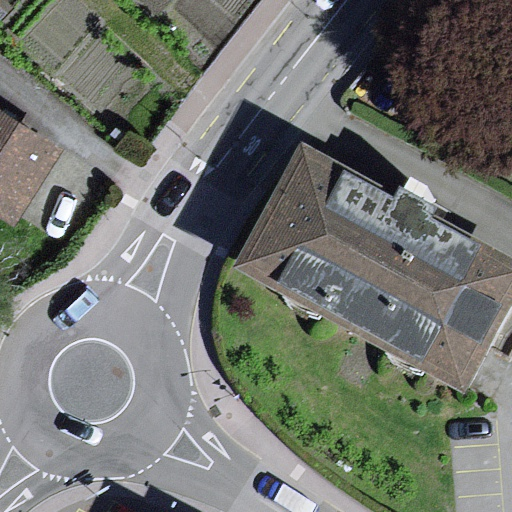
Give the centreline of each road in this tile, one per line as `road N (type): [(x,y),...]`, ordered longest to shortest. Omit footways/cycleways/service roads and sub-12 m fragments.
road 1 (residential): [(125,314),(168,238),(344,0)]
road 2 (residential): [(125,314),(83,308),(61,315),(28,348),(22,393),(44,433)]
road 3 (residential): [(151,424),(286,511)]
road 4 (residential): [(151,424),(165,364),(145,328),(125,314)]
road 5 (residential): [(44,433),(88,452),(112,450),(151,424)]
